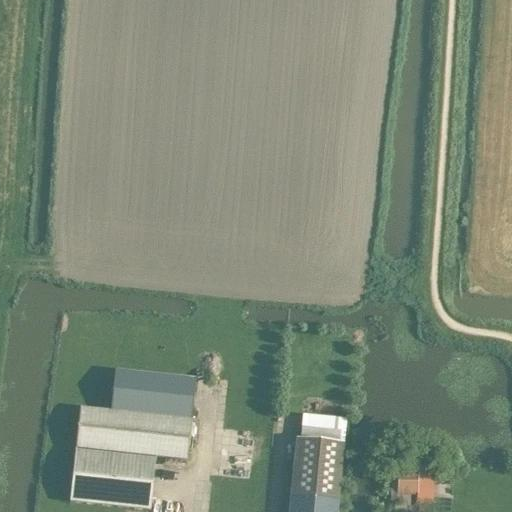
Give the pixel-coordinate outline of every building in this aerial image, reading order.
[(112,367),(108,405),(189,414),(193,375),(112,367)] [(300,390),(300,404),(335,405),(336,392),(300,390)] [(153,450),(184,454),(189,414),(108,405),(77,402),(72,442),(153,450)] [(300,408),(297,432),(342,436),(344,412),(300,408)] [(334,511),(342,436),(297,432),(294,432),(286,511),(334,511)] [(148,504),(153,450),(72,442),(66,495),(148,504)] [(395,488),(414,489),(415,469),(395,469),(395,488)]
